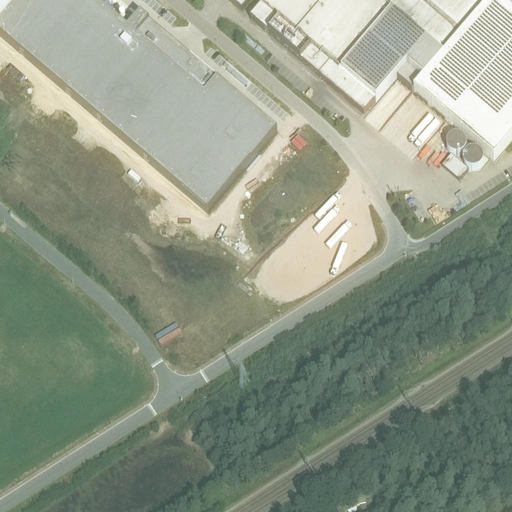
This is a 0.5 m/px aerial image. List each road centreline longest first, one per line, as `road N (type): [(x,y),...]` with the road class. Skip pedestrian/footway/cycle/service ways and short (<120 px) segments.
road 1 (unclassified): [(398,247),(392,223),(330,128),(173,0)]
road 2 (unclassified): [(398,247),(175,394)]
road 3 (unclassified): [(0,211),(116,312),(175,394)]
road 4 (unclassified): [(175,394),(0,508)]
road 5 (unclassified): [(511,189),(421,246),(398,247)]
